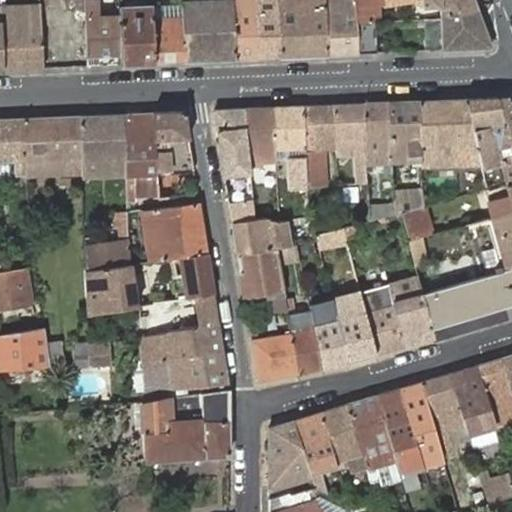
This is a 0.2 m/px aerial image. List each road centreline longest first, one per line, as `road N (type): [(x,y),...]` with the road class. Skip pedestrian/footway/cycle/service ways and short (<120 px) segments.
road 1 (residential): [(194,88),(248,403)]
road 2 (residential): [(511,68),(194,88)]
road 3 (residential): [(248,403),(372,379),(511,330)]
road 4 (residential): [(194,88),(0,96)]
